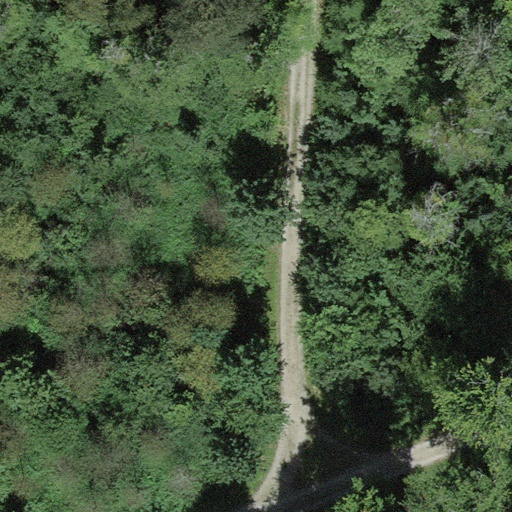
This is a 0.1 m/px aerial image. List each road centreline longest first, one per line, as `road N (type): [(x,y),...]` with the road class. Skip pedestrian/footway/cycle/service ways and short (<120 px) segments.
road 1 (track): [(297,0),(286,227),(299,511)]
road 2 (track): [(259,511),(511,413)]
